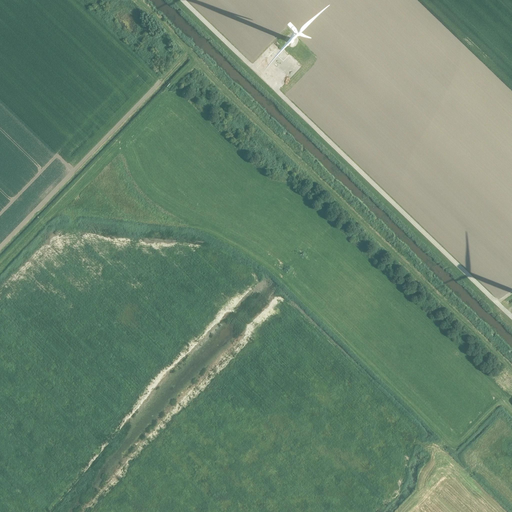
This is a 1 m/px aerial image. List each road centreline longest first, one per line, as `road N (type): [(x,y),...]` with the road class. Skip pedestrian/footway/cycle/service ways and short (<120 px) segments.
road 1 (track): [(135,0),(511,367)]
road 2 (track): [(182,0),(511,316)]
